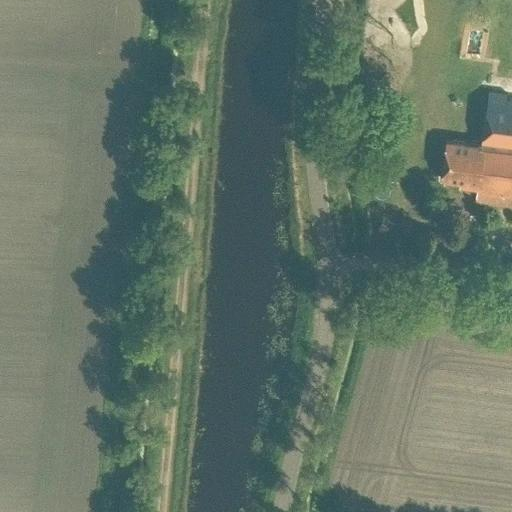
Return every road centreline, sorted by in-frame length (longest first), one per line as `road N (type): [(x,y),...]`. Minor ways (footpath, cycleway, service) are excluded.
road 1 (unclassified): [(279,511),(320,344),(325,278),(309,138),(320,0)]
road 2 (track): [(208,0),(165,511)]
